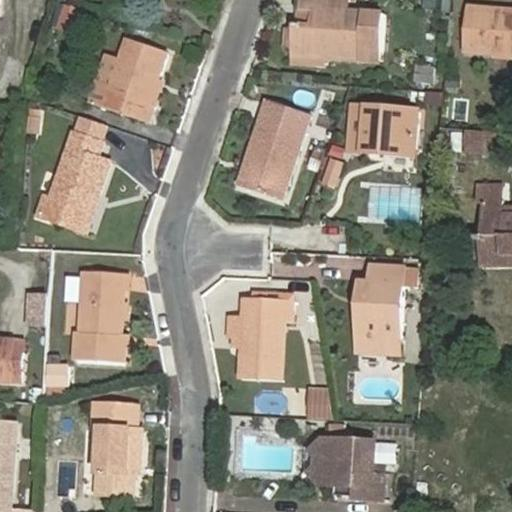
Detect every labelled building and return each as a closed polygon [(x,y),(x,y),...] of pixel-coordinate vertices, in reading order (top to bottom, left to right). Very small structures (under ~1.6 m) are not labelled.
[(330,0),(305,0),(304,11),(314,12),(313,24),(298,23),(296,60),(362,64),(362,53),(382,55),(385,12),(330,8),(330,0)] [(511,10),(473,8),(469,53),(511,56),(511,10)] [(156,110),(151,108),(171,53),(130,40),(106,108),(151,124),(156,110)] [(382,55),(362,53),(362,64),(381,65),(382,55)] [(270,103),(252,157),(258,158),(248,187),(285,200),(313,118),(270,103)] [(423,110),(355,104),(352,155),(418,160),(423,110)] [(504,157),(506,135),(470,131),(468,153),(504,157)] [(106,146),(78,136),(50,219),(82,230),(94,195),(102,197),(113,165),(100,160),(106,146)] [(511,213),(505,213),(505,201),(479,201),(479,205),(485,205),(485,237),(505,236),(506,257),(511,257),(511,213)] [(376,268),(375,281),(365,280),(361,353),(402,355),(406,288),(419,289),(420,270),(376,268)] [(127,336),(129,276),(87,274),(84,334),(80,334),(78,362),(129,365),(130,336),(127,336)] [(285,383),(288,323),(294,324),(295,302),(248,299),(245,380),(285,383)] [(0,384),(14,385),(18,341),(0,339),(0,384)] [(71,368),(52,368),(52,387),(71,387),(71,368)] [(99,407),(97,430),(105,430),(102,496),(138,498),(138,483),(131,483),(132,471),(144,472),(146,433),(141,432),(142,409),(99,407)] [(0,426),(0,508),(11,509),(17,428),(0,426)] [(376,478),(379,442),(327,440),(312,453),(311,472),(323,486),(356,487),(356,500),(384,502),(385,478),(376,478)]
